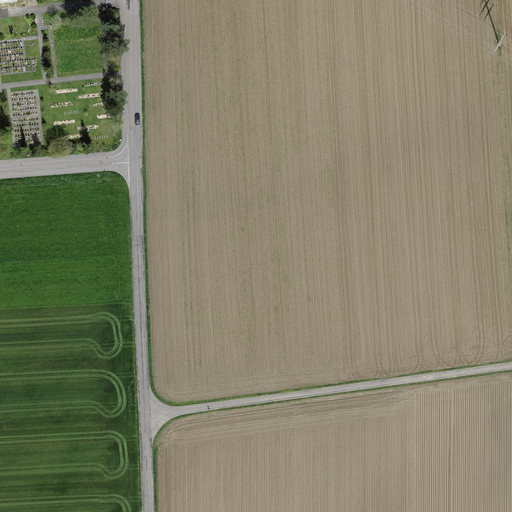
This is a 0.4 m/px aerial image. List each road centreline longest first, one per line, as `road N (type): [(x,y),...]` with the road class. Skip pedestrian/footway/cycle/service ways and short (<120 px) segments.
road 1 (unclassified): [(511,367),(146,418)]
road 2 (residential): [(146,418),(136,165)]
road 3 (unclassified): [(131,0),(136,165)]
road 4 (residential): [(136,165),(0,172)]
